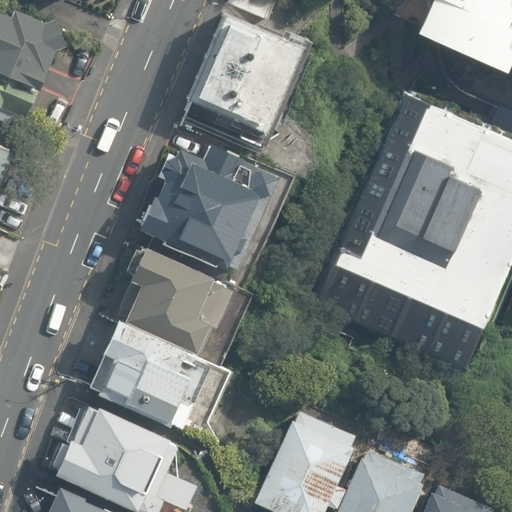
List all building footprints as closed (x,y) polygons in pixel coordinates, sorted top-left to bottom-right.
[(511,0),(416,0),(407,25),(511,70),(511,0)] [(63,24),(0,6),(0,74),(44,88),(63,24)] [(295,45),(227,15),(195,96),(265,124),(295,45)] [(511,261),(511,136),(399,88),(308,301),(466,369),(511,261)] [(0,183),(17,142),(0,136),(0,183)] [(201,152),(176,139),(141,223),(242,266),(275,174),(207,140),(201,152)] [(233,279),(145,241),(118,309),(203,351),(233,279)] [(222,368),(115,316),(92,382),(198,431),(222,368)] [(175,451),(86,411),(55,478),(135,511),(184,511),(189,491),(165,473),(175,451)] [(293,414),(251,506),(262,511),(321,511),(323,508),(332,511),(333,511),(341,494),(331,490),(353,440),(293,414)] [(357,462),(335,511),(407,511),(417,490),(414,489),(419,479),(364,455),(361,463),(357,462)] [(427,496),(419,511),(490,511),(435,488),(430,498),(427,496)] [(92,511),(62,499),(57,511),(92,511)]
